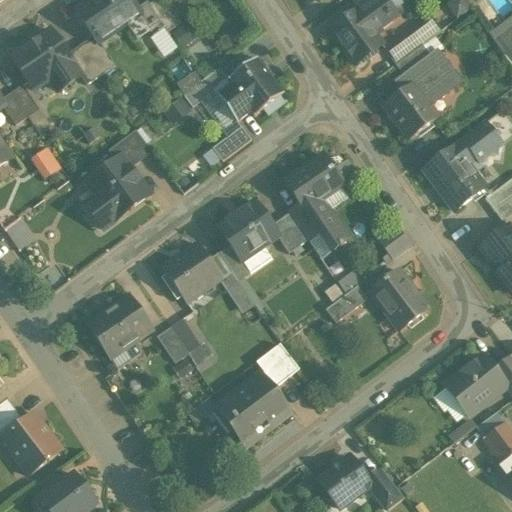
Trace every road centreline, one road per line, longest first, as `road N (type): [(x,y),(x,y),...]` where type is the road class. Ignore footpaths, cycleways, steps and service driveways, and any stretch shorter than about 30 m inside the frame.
road 1 (residential): [(208,511),(431,342),(465,297),(332,94)]
road 2 (residential): [(332,94),(31,326)]
road 3 (residential): [(31,326),(151,511)]
